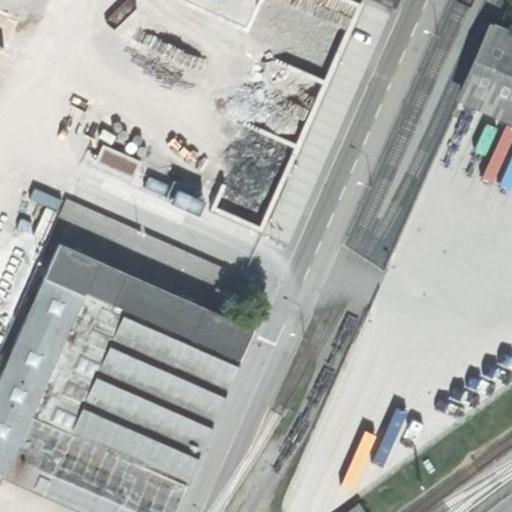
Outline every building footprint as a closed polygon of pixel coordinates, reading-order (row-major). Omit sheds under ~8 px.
[(123,6),(109,0),(52,0),(21,73),(82,100),(123,6)] [(511,0),(509,0),(500,19),(511,24),(511,0)] [(364,73),(230,12),(195,33),(173,80),(202,93),(191,119),(285,162),(280,173),(313,189),(364,73)] [(511,31),(494,23),(461,96),(511,119),(511,31)] [(313,189),(280,173),(258,221),(244,215),(230,246),(241,251),(238,258),(274,275),(313,189)] [(0,473),(88,511),(170,511),(253,328),(58,242),(0,373),(0,473)] [(216,286),(211,297),(225,304),(230,292),(216,286)]
